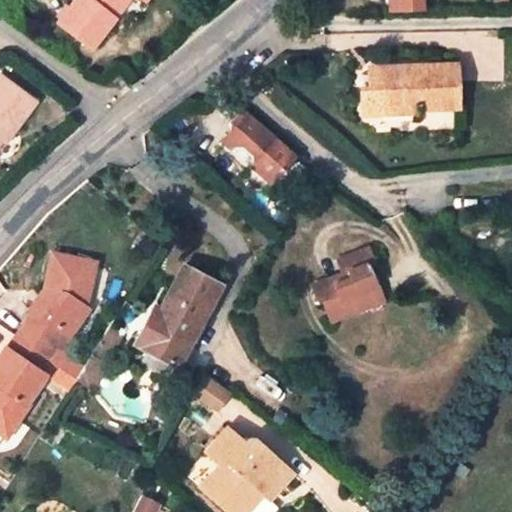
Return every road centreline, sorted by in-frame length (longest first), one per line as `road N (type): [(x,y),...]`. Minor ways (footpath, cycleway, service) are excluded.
road 1 (unknown): [(256,6),(329,39),(511,41)]
road 2 (unknown): [(211,45),(370,211)]
road 3 (unclassified): [(262,0),(122,119)]
road 4 (unclassified): [(122,119),(0,227)]
road 5 (residential): [(0,31),(122,119)]
